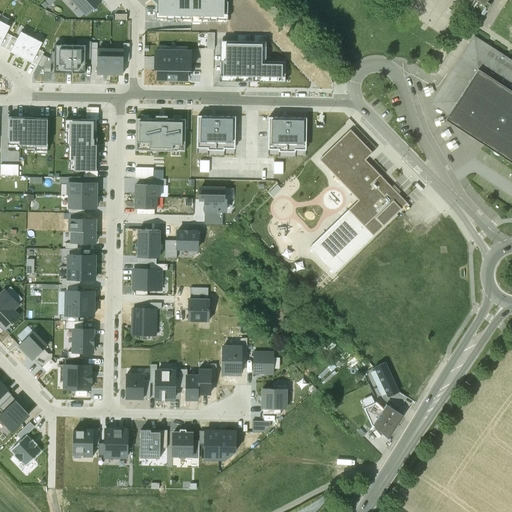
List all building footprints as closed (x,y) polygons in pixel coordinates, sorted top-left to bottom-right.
[(72,0),(86,14),(100,1),(98,0),(72,0)] [(152,0),(157,4),(157,18),(226,19),(227,3),(223,0),(152,0)] [(473,0),(469,8),(483,17),(491,5),(487,2),(487,0),(473,0)] [(10,26),(0,21),(0,45),(5,36),(10,26)] [(21,57),(31,37),(21,32),(16,41),(10,52),(21,57)] [(0,46),(10,52),(16,41),(5,36),(0,45),(0,46)] [(511,60),(474,36),(449,75),(451,76),(434,102),(450,112),(445,119),(511,162),(511,60)] [(42,43),(31,37),(21,57),(31,63),(37,52),(42,43)] [(266,42),(220,41),(219,81),(284,82),(285,62),(265,61),(266,42)] [(54,73),(72,73),(72,45),(54,45),(54,52),(51,51),(51,58),(51,63),(54,63),(54,73)] [(85,45),(72,45),(72,73),(85,73),(85,45)] [(110,50),(97,49),(96,73),(109,74),(110,50)] [(110,50),(109,74),(122,74),(123,50),(110,50)] [(190,51),(155,50),(155,70),(157,70),(157,78),(165,78),(165,80),(179,80),(179,78),(187,79),(187,70),(190,70),(190,51)] [(42,55),(37,52),(31,63),(37,65),(42,55)] [(50,73),(51,63),(51,58),(48,58),(42,55),(37,65),(43,69),(43,72),(50,73)] [(155,119),(136,118),(135,151),(184,152),(185,119),(167,119),(167,116),(155,116),(155,119)] [(235,116),(197,116),(197,148),(207,148),(207,150),(224,150),(224,148),(234,148),(235,116)] [(34,117),(8,117),(7,144),(19,145),(19,147),(34,148),(34,150),(47,150),(48,118),(34,118),(34,117)] [(306,118),(268,117),(268,149),(278,149),(278,151),(295,152),(295,150),(305,150),(306,118)] [(80,120),(65,120),(64,132),(67,132),(67,145),(68,145),(68,161),(70,161),(69,171),(96,171),(97,138),(93,138),(93,131),(96,131),(96,120),(80,119),(80,120)] [(372,153),(350,130),(319,160),(361,203),(357,207),(355,204),(309,247),(334,273),(407,203),(365,160),(372,153)] [(148,179),(153,179),(153,168),(135,167),(135,178),(148,179)] [(68,195),(69,195),(96,196),(96,184),(68,183),(68,195)] [(135,184),(135,196),(155,197),(159,197),(159,185),(148,185),(135,184)] [(224,188),(200,188),(200,200),(205,200),(204,211),(222,211),(225,211),(226,199),(224,199),(224,188)] [(95,208),(96,196),(69,195),(69,207),(95,208)] [(155,197),(135,196),(135,208),(155,209),(155,197)] [(222,211),(204,211),(204,225),(222,225),(222,211)] [(71,231),(95,232),(95,220),(79,219),(69,219),(69,231),(71,231)] [(159,230),(138,230),(138,257),(158,258),(159,230)] [(184,231),(177,231),(177,240),(177,249),(197,249),(197,231),(190,231),(190,230),(184,230),(184,231)] [(95,232),(71,231),(71,243),(95,244),(95,232)] [(177,249),(177,240),(165,240),(164,258),(176,258),(177,249)] [(68,267),(94,268),(94,256),(68,255),(68,267)] [(94,280),(94,268),(68,267),(68,279),(94,280)] [(149,270),(133,269),(132,289),(135,289),(147,290),(161,290),(161,271),(161,270),(149,270)] [(190,288),(190,300),(207,300),(208,288),(190,288)] [(0,326),(4,330),(19,316),(13,310),(19,305),(4,290),(0,293),(0,326)] [(94,292),(66,291),(65,315),(93,315),(94,292)] [(190,300),(188,300),(188,308),(189,308),(188,313),(188,321),(209,321),(209,300),(207,300),(190,300)] [(155,309),(132,308),(132,336),(155,336),(155,309)] [(73,329),(72,352),(92,352),(93,330),(73,329)] [(19,345),(32,360),(33,359),(44,349),(47,346),(33,332),(19,345)] [(240,347),(223,346),(222,374),(240,374),(240,357),(241,347),(240,347)] [(44,349),(33,359),(42,367),(52,358),(52,354),(48,354),(44,349)] [(253,352),(252,373),(273,373),(273,353),(253,352)] [(384,363),(374,368),(388,396),(398,391),(384,363)] [(64,381),(64,389),(90,389),(90,382),(92,382),(92,373),(90,373),(90,365),(60,365),(60,381),(64,381)] [(198,373),(198,394),(210,394),(210,382),(210,370),(198,370),(198,373)] [(174,371),(156,371),(156,399),(174,399),(174,371)] [(198,373),(186,373),(186,387),(186,398),(198,398),(198,394),(198,373)] [(143,375),(126,374),(126,398),(143,399),(143,375)] [(277,389),(262,389),(261,408),(285,408),(286,386),(277,386),(277,389)] [(11,395),(7,390),(0,396),(0,406),(10,396),(11,395)] [(388,396),(390,400),(400,407),(407,397),(398,391),(388,396)] [(15,401),(10,396),(0,406),(0,409),(3,413),(15,401)] [(0,415),(0,418),(12,431),(28,415),(24,410),(23,411),(19,407),(20,406),(15,401),(3,413),(0,415)] [(383,410),(375,402),(363,408),(372,426),(373,424),(383,410)] [(386,405),(383,410),(373,424),(387,437),(402,415),(386,405)] [(270,421),(252,421),(252,432),(263,432),(270,427),(270,421)] [(21,439),(26,434),(34,427),(30,422),(17,434),(21,439)] [(76,431),(73,431),(72,455),(83,455),(83,456),(93,457),(93,445),(93,428),(79,428),(79,430),(76,430),(76,431)] [(127,429),(105,429),(104,457),(126,457),(127,429)] [(160,448),(160,432),(150,432),(150,430),(140,429),(139,457),(159,458),(160,448)] [(167,430),(150,430),(150,432),(160,432),(160,448),(167,448),(167,430)] [(192,441),(192,432),(186,432),(186,430),(179,430),(179,432),(173,432),(172,456),(178,456),(178,458),(186,458),(186,456),(191,456),(192,456),(192,441)] [(219,431),(205,431),(204,459),(218,459),(219,431)] [(235,431),(219,431),(218,459),(225,459),(237,450),(237,440),(235,440),(235,431)] [(27,435),(26,434),(21,439),(10,450),(11,451),(11,450),(15,455),(14,456),(20,461),(21,460),(25,465),(25,466),(42,450),(41,450),(40,450),(36,445),(37,444),(32,439),(31,440),(27,435)] [(348,494),(344,490),(340,494),(344,498),(348,494)]
